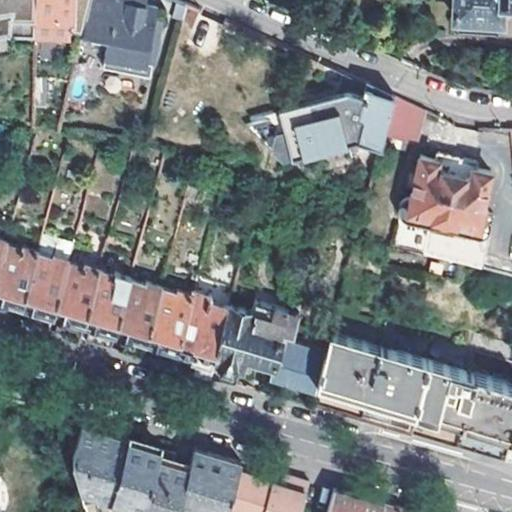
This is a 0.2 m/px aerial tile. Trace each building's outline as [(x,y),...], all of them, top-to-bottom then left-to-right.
[(0,0),(0,36),(10,37),(11,20),(36,21),(36,0),(0,0)] [(36,0),(36,21),(36,22),(69,23),(71,23),(71,0),(36,0)] [(122,0),(88,0),(80,34),(106,40),(100,65),(145,75),(157,25),(154,18),(152,17),(154,8),(139,4),(140,0),(129,0),(129,1),(122,0)] [(511,0),(454,0),(454,17),(457,17),(456,30),(498,32),(499,18),(500,18),(501,0),(511,1),(511,0)] [(36,22),(36,21),(11,20),(10,37),(0,36),(0,54),(11,55),(12,44),(35,45),(35,36),(36,22)] [(68,37),(69,23),(36,22),(35,36),(68,37)] [(392,97),(365,86),(360,98),(348,92),(277,108),(291,153),(355,138),(361,140),(379,145),(383,131),(392,97)] [(34,97),(34,105),(46,105),(46,97),(34,97)] [(392,97),(383,131),(409,138),(415,135),(422,109),(392,97)] [(249,114),(251,135),(279,133),(277,112),(249,114)] [(379,145),(361,140),(358,151),(376,156),(379,145)] [(403,216),(406,217),(419,220),(418,223),(466,232),(466,230),(478,232),(481,232),(483,231),(485,229),(487,227),(488,227),(492,209),(481,207),(489,168),(474,164),(475,158),(437,151),(436,158),(419,154),(411,195),(407,195),(404,196),(401,198),(399,201),(398,204),(398,207),(399,211),(400,213),(403,216)] [(21,246),(5,241),(0,259),(0,294),(5,296),(23,301),(37,251),(38,248),(22,243),(21,246)] [(51,255),(37,251),(23,301),(28,302),(22,322),(34,325),(48,329),(53,310),(68,259),(68,256),(52,252),(51,255)] [(83,264),(68,259),(53,310),(66,313),(84,318),(99,268),(99,265),(84,261),(83,264)] [(130,274),(115,270),(114,273),(99,268),(84,318),(90,320),(85,339),(96,343),(110,346),(115,327),(130,277),(130,274)] [(146,282),(130,277),(115,327),(132,332),(147,336),(161,286),(162,283),(147,279),(146,282)] [(230,303),(235,284),(218,279),(214,294),(211,301),(229,305),(230,303)] [(177,291),(161,286),(147,336),(162,340),(178,345),(193,291),(178,287),(177,291)] [(193,291),(178,345),(176,353),(196,358),(193,370),(209,375),(229,305),(211,301),(214,294),(194,289),(193,291)] [(245,350),(274,358),(281,335),(292,338),(299,310),(255,298),(252,309),(230,303),(229,305),(209,375),(237,382),(245,350)] [(511,362),(511,345),(469,334),(465,347),(432,338),(432,341),(335,314),(326,347),(316,385),(311,403),(349,414),(458,445),(507,459),(511,439),(511,382),(470,371),(475,353),(511,362)] [(290,378),(316,385),(326,347),(292,338),(281,335),(274,358),(270,372),(283,376),(290,378)] [(71,454),(79,483),(142,502),(139,511),(154,511),(155,510),(164,511),(173,511),(176,502),(210,511),(225,511),(237,470),(240,460),(218,453),(192,446),(188,463),(157,454),(160,445),(140,440),(80,422),(76,436),(71,454)] [(237,470),(225,511),(298,511),(307,478),(292,474),(288,486),(271,482),(272,479),(237,470)] [(325,511),(378,511),(382,499),(357,492),(333,485),(325,511)] [(400,504),(382,499),(378,511),(422,511),(423,510),(400,504)]
